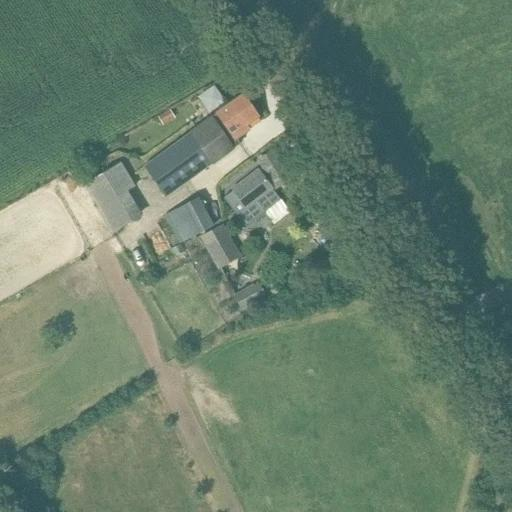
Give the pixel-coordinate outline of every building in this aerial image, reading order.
[(227,107),(218,113),(235,139),(248,130),(259,122),(260,121),(257,117),(257,116),(243,96),(227,107)] [(169,109),(157,116),(162,124),(174,117),(169,109)] [(235,139),(218,113),(211,117),(145,166),(166,197),(239,144),(235,139)] [(289,179),(273,152),(259,160),(276,187),(289,179)] [(99,210),(125,194),(133,189),(118,164),(84,185),(99,210)] [(223,198),(245,227),(280,200),(258,171),(223,198)] [(182,244),(216,224),(199,195),(165,216),(182,244)] [(203,237),(220,268),(238,258),(221,227),(203,237)] [(235,297),(242,309),(261,299),(254,286),(235,297)]
